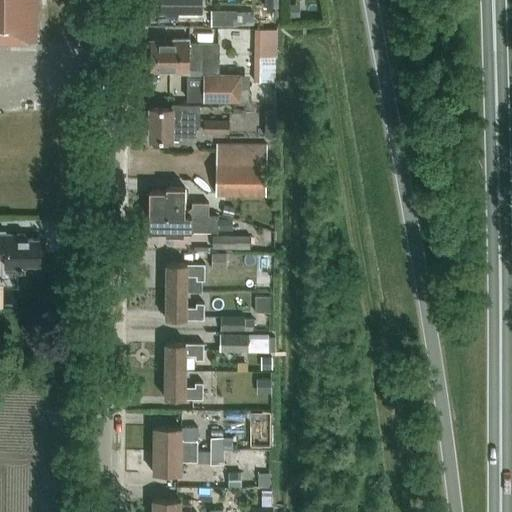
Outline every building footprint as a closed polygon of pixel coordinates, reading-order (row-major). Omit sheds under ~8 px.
[(0,0),(0,40),(36,41),(36,0),(0,0)] [(186,13),(197,13),(196,0),(153,0),(153,10),(168,11),(168,14),(186,14),(186,13)] [(291,18),(301,17),(300,4),(291,4),(291,18)] [(239,25),(239,8),(212,8),(212,26),(234,25),(239,25)] [(277,56),(278,28),(255,28),(254,55),(277,56)] [(189,42),(189,38),(174,38),(171,40),(150,40),(150,55),(204,55),(220,55),(220,42),(189,42)] [(220,71),(220,55),(204,55),(150,55),(150,70),(171,70),(173,72),(189,72),(189,68),(204,68),(203,100),(240,100),(240,74),(217,74),(217,71),(220,71)] [(172,107),(150,107),(149,139),(178,139),(179,136),(196,136),(196,126),(200,126),(200,104),(172,104),(172,107)] [(267,109),(267,134),(279,134),(278,108),(267,109)] [(206,133),(230,133),(231,119),(206,119),(206,133)] [(217,194),(267,194),(267,142),(217,142),(217,194)] [(149,190),(149,215),(209,215),(209,214),(218,214),(223,215),(223,202),(192,202),(192,206),(189,209),(185,209),(185,187),(166,187),(166,190),(149,190)] [(209,215),(149,215),(149,230),(166,231),(166,234),(184,234),(184,231),(218,231),(218,214),(209,214),(209,215)] [(221,218),(221,229),(234,229),(234,218),(221,218)] [(25,264),(40,264),(40,238),(24,238),(24,234),(0,233),(0,257),(5,258),(5,267),(25,267),(25,264)] [(214,234),(214,248),(252,248),(252,234),(214,234)] [(212,253),(212,268),(227,268),(227,253),(212,253)] [(166,262),(166,290),(187,290),(202,291),(202,279),(204,279),(205,263),(187,263),(166,262)] [(166,290),(166,318),(204,319),(204,302),(196,302),(196,306),(186,306),(187,290),(166,290)] [(221,330),(246,330),(245,318),(245,316),(221,316),(221,330)] [(246,330),(253,330),(253,326),(254,326),(254,318),(245,318),(246,330)] [(248,349),(248,333),(220,333),(220,351),(248,351),(248,349)] [(248,349),(248,351),(268,351),(268,334),(248,333),(248,349)] [(165,342),(165,369),(186,370),(186,354),(195,354),(195,358),(203,359),(204,343),(165,342)] [(263,357),(263,369),(273,369),(273,357),(263,357)] [(185,386),(186,370),(165,369),(165,397),(203,398),(203,382),(195,381),(195,386),(185,386)] [(258,394),(272,394),(271,378),(257,379),(258,394)] [(231,394),(230,403),(251,406),(252,397),(231,394)] [(254,416),(254,429),(273,429),(274,416),(254,416)] [(154,426),(154,449),(197,450),(198,439),(182,439),(182,426),(154,426)] [(212,436),(212,450),(226,450),(226,448),(226,436),(212,436)] [(226,436),(226,448),(234,448),(234,436),(226,436)] [(197,460),(197,450),(154,449),(153,473),(181,473),(181,460),(197,460)] [(212,463),(226,463),(226,450),(212,450),(212,463)] [(219,469),(219,484),(246,484),(246,469),(219,469)] [(153,498),(152,511),(196,511),(197,511),(181,511),(181,499),(153,498)] [(255,503),(255,511),(273,511),(273,503),(255,503)]
